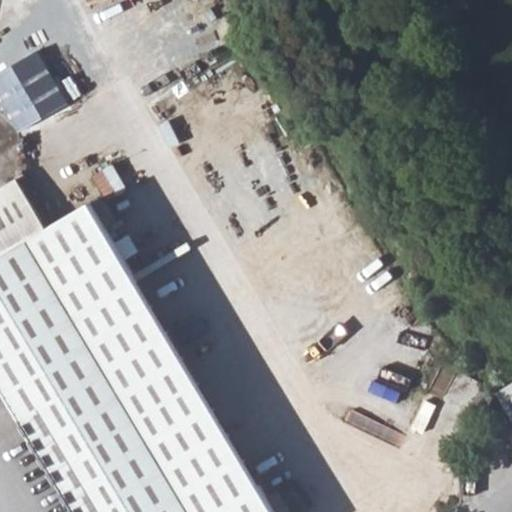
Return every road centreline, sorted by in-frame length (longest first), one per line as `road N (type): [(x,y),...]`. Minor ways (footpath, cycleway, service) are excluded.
road 1 (unknown): [(333,511),(119,98)]
road 2 (track): [(511,227),(491,212),(365,0)]
